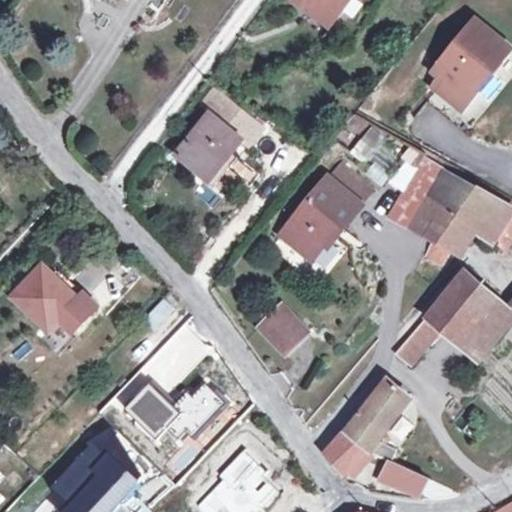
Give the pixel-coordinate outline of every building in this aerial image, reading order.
[(345,0),(297,0),(329,23),(345,0)] [(511,44),(477,15),(434,68),(444,76),(436,86),(460,106),(511,44)] [(198,107),(207,113),(175,153),(208,179),(222,161),(227,166),(234,157),(229,153),(240,139),(245,143),(258,127),(211,91),(198,107)] [(499,202),(421,159),(389,217),(390,217),(424,236),(448,249),(453,252),(458,242),(466,247),(477,231),(493,242),(511,211),(499,202)] [(339,162),(328,175),(359,202),(370,188),(339,162)] [(359,202),(328,175),(282,231),(311,257),(338,224),(342,227),(362,204),(359,202)] [(424,236),(418,247),(441,260),(443,257),(448,249),(424,236)] [(329,242),(314,263),(327,271),(342,251),(329,242)] [(42,266),(13,297),(49,331),(61,319),(73,330),(96,305),(82,292),(78,297),(42,266)] [(499,298),(465,268),(427,315),(441,326),(457,308),(477,324),(499,298)] [(171,306),(161,297),(142,317),(152,326),(171,306)] [(457,308),(441,326),(478,357),(511,316),(511,308),(499,298),(477,324),(457,308)] [(281,304),(258,326),(286,355),(308,332),(281,304)] [(441,326),(427,315),(396,351),(410,363),(441,326)] [(406,395),(384,377),(340,432),(361,448),(371,452),(388,459),(390,460),(395,449),(372,438),(406,395)] [(340,432),(324,452),(343,472),(348,466),(355,472),(371,452),(361,448),(340,432)] [(138,477),(99,439),(53,487),(78,511),(91,511),(115,488),(121,494),(138,477)] [(388,459),(378,478),(418,494),(426,478),(390,460),(388,459)] [(443,485),(426,478),(418,494),(426,499),(428,496),(434,498),(443,485)] [(503,511),(511,507),(511,499),(511,497),(485,511),(503,511)] [(135,511),(153,511),(144,503),(135,511)]
